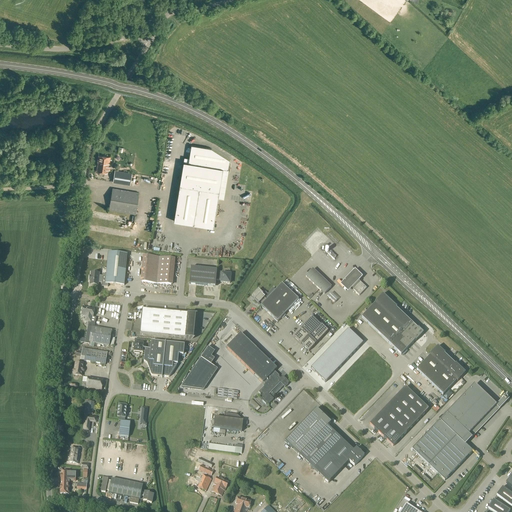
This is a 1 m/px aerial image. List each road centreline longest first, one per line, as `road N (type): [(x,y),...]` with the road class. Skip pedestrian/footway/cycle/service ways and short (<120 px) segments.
road 1 (primary): [(511,384),(324,204),(211,120),(111,83),(0,65)]
road 2 (unclassified): [(307,379),(230,308),(131,294),(115,386)]
road 3 (unclassified): [(115,386),(245,409),(260,421),(307,379)]
road 4 (tertiary): [(48,503),(47,383),(61,294)]
road 5 (unclassified): [(446,511),(307,379)]
road 6 (tertiary): [(82,186),(96,132),(149,44)]
road 7 (unclassified): [(149,44),(134,36),(62,49),(0,44)]
